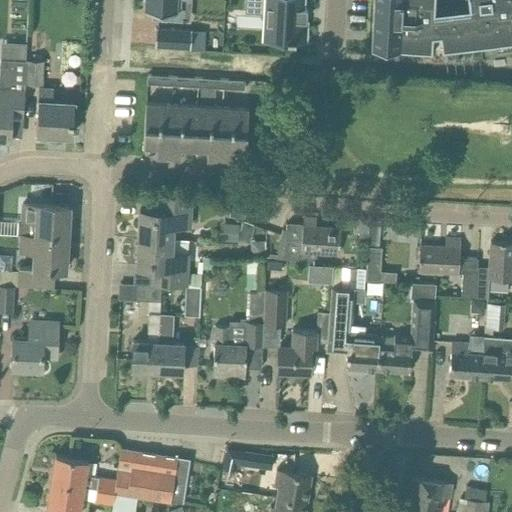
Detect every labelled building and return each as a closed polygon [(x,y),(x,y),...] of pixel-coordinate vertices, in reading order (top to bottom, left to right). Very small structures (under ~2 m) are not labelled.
[(145,0),(145,10),(153,10),(152,18),(172,19),(173,11),(177,12),(177,0),(145,0)] [(247,0),(247,11),(251,12),(266,13),(265,38),(287,39),(287,40),(295,40),(304,40),(305,21),(306,20),(306,18),(305,18),(306,11),(306,9),(307,9),(307,7),(302,7),(302,0),(247,0)] [(373,0),(371,47),(431,50),(511,40),(511,0),(468,0),(469,7),(434,11),(434,0),(373,0)] [(156,27),(155,45),(191,48),(192,29),(156,27)] [(12,113),(24,114),(25,82),(26,82),(27,60),(0,58),(0,136),(10,137),(12,113)] [(43,83),(44,60),(39,60),(27,60),(26,82),(43,83)] [(161,75),(147,75),(147,83),(160,84),(161,75)] [(161,75),(160,84),(173,85),(174,76),(161,75)] [(174,76),(173,85),(186,86),(186,77),(174,76)] [(199,78),(186,77),(186,86),(199,87),(199,78)] [(212,78),(199,78),(199,87),(211,87),(212,78)] [(224,79),(212,78),(211,87),(224,88),(224,79)] [(235,80),(224,79),(224,88),(234,89),(235,80)] [(246,80),(235,80),(234,89),(245,89),(246,80)] [(72,135),(74,101),(52,100),(53,88),(39,87),(36,133),(72,135)] [(172,104),(146,102),(144,141),(157,142),(156,158),(169,158),(172,104)] [(172,104),(169,158),(182,159),(183,143),(195,144),(197,105),(172,104)] [(223,106),(197,105),(195,144),(208,145),(207,161),(219,161),(223,106)] [(223,106),(219,161),(232,162),(233,146),(246,147),(248,108),(223,106)] [(140,209),(138,237),(172,240),(173,225),(189,226),(191,196),(156,194),(156,195),(162,196),(161,210),(140,209)] [(17,234),(21,235),(67,237),(69,206),(23,204),(22,219),(17,223),(17,234)] [(354,216),(353,228),(359,229),(367,230),(368,218),(354,216)] [(286,241),(285,259),(302,260),(314,260),(315,252),(338,253),(339,244),(340,244),(341,228),(315,227),(316,218),(302,218),(302,223),(301,242),(286,241)] [(369,219),(368,247),(376,247),(376,246),(377,219),(369,219)] [(243,220),(239,240),(249,243),(255,225),(243,220)] [(239,240),(239,223),(221,222),(220,239),(239,240)] [(65,269),(67,237),(21,235),(20,251),(34,251),(34,267),(19,266),(18,286),(53,288),(54,269),(65,269)] [(150,281),(186,284),(186,286),(201,287),(202,273),(186,272),(187,254),(171,253),(172,240),(138,237),(137,265),(158,266),(157,281),(151,280),(150,281)] [(419,261),(419,262),(420,262),(420,270),(462,273),(461,293),(461,294),(461,295),(471,296),(476,296),(478,265),(478,257),(460,257),(461,238),(445,237),(445,246),(420,244),(419,261)] [(478,265),(476,296),(488,297),(489,278),(511,279),(511,241),(500,240),(500,242),(491,241),(489,266),(478,265)] [(214,265),(215,257),(203,257),(202,269),(212,269),(212,265),(214,265)] [(249,260),(248,271),(262,272),(263,261),(249,260)] [(332,288),(356,289),(356,287),(341,286),(343,266),(334,266),(332,288)] [(411,293),(435,295),(436,284),(412,282),(411,293)] [(134,300),(161,301),(162,285),(135,284),(134,300)] [(13,286),(0,285),(0,309),(13,310),(13,286)] [(200,316),(200,304),(201,287),(186,286),(185,315),(200,316)] [(263,316),(264,288),(257,288),(257,293),(248,293),(247,304),(247,316),(263,316)] [(284,325),(286,289),(264,288),(263,316),(264,316),(264,324),(284,325)] [(356,289),(332,288),(330,311),(329,326),(353,328),(353,325),(356,289)] [(473,297),(472,304),(477,310),(483,310),(484,298),(475,298),(473,297)] [(487,302),(488,300),(487,299),(485,316),(486,316),(485,327),(504,328),(506,304),(487,302)] [(431,351),(433,332),(435,302),(415,300),(413,300),(410,335),(410,338),(412,338),(411,349),(431,351)] [(133,340),(131,368),(133,368),(132,372),(147,373),(147,369),(156,369),(159,312),(149,312),(147,340),(133,340)] [(159,312),(156,369),(166,370),(166,374),(181,374),(181,371),(182,371),(182,363),(198,364),(199,343),(193,343),(184,343),(172,342),(174,313),(159,312)] [(58,322),(38,321),(30,320),(29,339),(13,338),(12,366),(42,368),(42,354),(56,355),(58,322)] [(227,374),(245,375),(246,345),(262,345),(263,321),(246,320),(245,344),(229,343),(230,326),(215,325),(214,348),(213,368),(228,368),(227,374)] [(367,326),(353,325),(353,328),(329,326),(328,342),(327,351),(346,352),(345,365),(378,368),(381,336),(367,335),(367,326)] [(279,345),(278,371),(310,372),(312,347),(316,347),(317,341),(317,331),(294,330),(293,346),(279,345)] [(449,373),(481,376),(484,335),(470,334),(469,342),(452,341),(449,373)] [(511,337),(499,336),(484,335),(481,376),(511,377),(511,337)] [(410,370),(411,349),(412,338),(410,338),(381,336),(378,368),(410,370)] [(133,450),(131,467),(130,473),(117,470),(116,479),(117,479),(115,491),(115,492),(183,502),(190,460),(133,450)] [(272,455),(252,452),(245,451),(244,463),(251,464),(270,467),(272,455)] [(96,488),(115,491),(117,479),(116,479),(85,474),(88,460),(56,454),(51,480),(96,488)] [(278,486),(276,496),(306,501),(310,474),(277,469),(274,485),(278,486)] [(408,511),(417,511),(438,511),(442,495),(450,496),(452,482),(414,476),(408,511)] [(51,480),(47,507),(67,510),(78,511),(80,498),(82,485),(51,480)] [(96,488),(94,500),(113,503),(115,492),(115,491),(96,488)] [(269,511),(304,511),(306,501),(276,496),(275,506),(271,506),(269,511)] [(461,497),(458,511),(487,511),(489,501),(461,497)]
